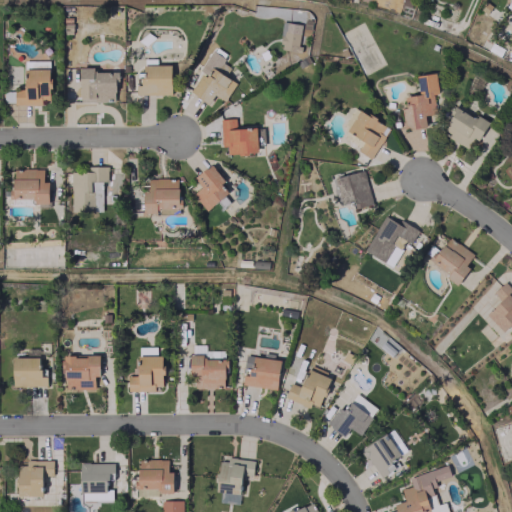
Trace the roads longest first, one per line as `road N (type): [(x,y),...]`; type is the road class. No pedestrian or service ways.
road 1 (residential): [(0,425),(235,423),(310,448)]
road 2 (residential): [(0,137),(183,135)]
